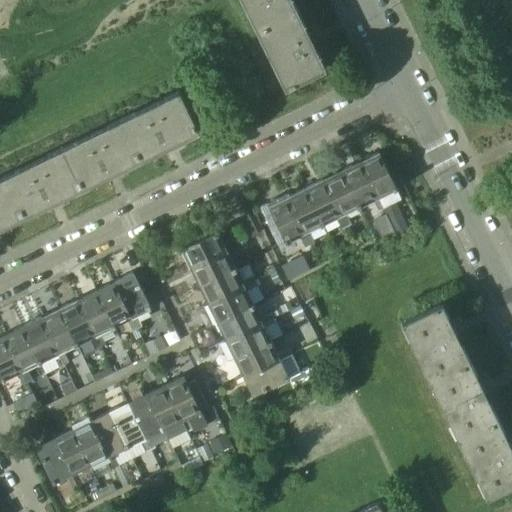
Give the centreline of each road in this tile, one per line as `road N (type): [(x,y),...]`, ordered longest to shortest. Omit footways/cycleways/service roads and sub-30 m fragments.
road 1 (residential): [(0,287),(405,89)]
road 2 (residential): [(511,309),(405,89)]
